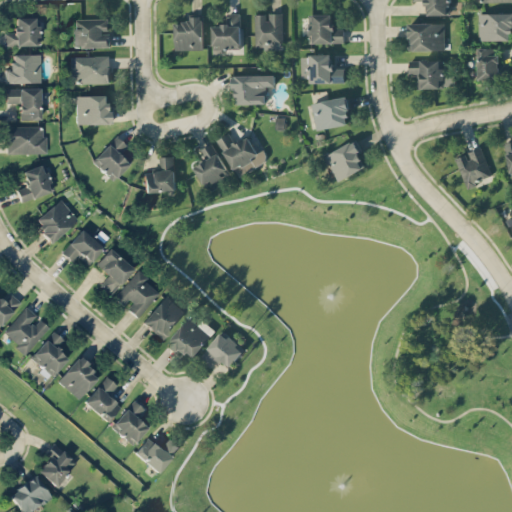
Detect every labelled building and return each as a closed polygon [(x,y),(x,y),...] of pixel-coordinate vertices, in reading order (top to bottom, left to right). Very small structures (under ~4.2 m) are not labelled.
[(413,0),(413,1),(425,0),(426,15),(449,14),(448,0),(413,0)] [(478,40),(511,39),(511,12),(478,13),(478,40)] [(212,25),(212,54),(223,54),(223,49),(240,48),(240,13),(226,14),(227,24),(212,25)] [(267,14),(254,14),(255,49),(282,48),(282,13),(267,13),(267,14)] [(343,29),(333,29),(332,14),(308,14),(309,43),(344,42),(343,29)] [(38,16),(14,17),(14,31),(3,31),(4,45),(38,45),(38,16)] [(175,22),(176,50),(203,49),(202,16),(189,16),(189,22),(175,22)] [(108,18),(73,19),(74,47),(109,46),(108,18)] [(443,23),(408,23),(408,51),(444,50),(443,23)] [(511,64),(499,65),(498,48),(477,48),(478,81),(511,81),(511,64)] [(39,53),(10,54),(10,70),(4,70),(4,82),(40,81),(39,53)] [(331,54),(300,55),(301,78),(308,77),(308,83),(345,82),(344,68),(332,68),(331,54)] [(70,56),(70,73),(75,73),(76,83),(109,82),(109,55),(70,56)] [(417,88),(453,88),(453,75),(444,75),(444,60),(409,60),(409,74),(417,74),(417,88)] [(275,85),(274,75),(229,76),(230,88),(235,88),(235,104),(265,103),(265,85),(275,85)] [(40,118),(39,87),(5,88),(5,102),(19,102),(19,119),(40,118)] [(106,94),(75,95),(75,123),(111,123),(111,108),(106,108),(106,94)] [(350,123),(345,96),(311,103),(316,130),(350,123)] [(5,126),(6,153),(46,152),(46,135),(41,136),(41,125),(5,126)] [(217,140),(239,177),(268,159),(262,150),(258,152),(248,136),(234,144),(228,133),(217,140)] [(120,150),(125,144),(115,135),(91,160),(112,180),(131,160),(120,150)] [(325,155),(338,181),(366,166),(353,141),(325,155)] [(200,150),(205,159),(193,166),(205,187),(229,173),(211,143),(200,150)] [(465,186),(491,178),(481,147),(466,152),(467,154),(456,158),(465,186)] [(144,191),(175,190),(174,156),(158,156),(159,171),(144,171),(144,191)] [(16,189),(20,201),(52,190),(43,163),(21,170),(26,185),(16,189)] [(33,221),(51,241),(77,218),(59,198),(33,221)] [(71,261),(76,255),(86,264),(104,244),(84,225),(60,251),(71,261)] [(98,286),(112,295),(132,266),(106,249),(95,265),(107,273),(98,286)] [(113,297),(124,307),(124,306),(136,317),(158,291),(144,279),(146,276),(137,269),(113,297)] [(0,326),(18,299),(9,293),(3,301),(0,298),(0,326)] [(141,322),(162,339),(185,311),(164,294),(141,322)] [(37,317),(37,316),(25,305),(2,333),(26,353),(48,326),(37,317)] [(167,344),(177,353),(181,348),(193,357),(215,330),(203,320),(199,324),(190,317),(167,344)] [(67,356),(55,347),(62,338),(52,330),(30,357),(52,375),(67,356)] [(200,359),(211,368),(218,358),(230,368),(245,349),(223,330),(200,359)] [(56,379),(77,398),(99,374),(78,355),(56,379)] [(107,394),(116,384),(105,375),(83,400),(106,421),(119,406),(107,394)] [(138,414),(143,408),(133,399),(111,424),(132,443),(149,424),(138,414)] [(133,451),(156,472),(179,447),(168,437),(160,446),(147,436),(133,451)] [(50,455),(37,470),(54,486),(75,462),(53,442),(45,451),(50,455)] [(21,511),(28,511),(51,496),(34,474),(8,493),(21,511)]
